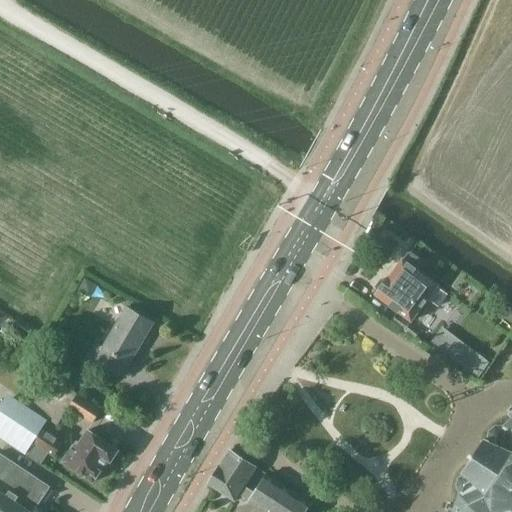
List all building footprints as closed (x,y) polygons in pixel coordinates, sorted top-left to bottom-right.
[(437,306),(446,295),(436,287),(437,285),(417,270),(422,264),(421,260),(412,253),(409,254),(404,260),(403,259),(387,281),(381,280),(375,287),(378,292),(375,295),(410,322),(427,299),(437,306)] [(128,363),(152,321),(126,306),(103,346),(98,344),(90,358),(117,374),(125,361),(128,363)] [(50,338),(18,316),(12,326),(44,347),(50,338)] [(492,362),(466,342),(454,357),(480,377),(492,362)] [(0,439),(38,464),(46,452),(50,455),(60,440),(43,428),(49,419),(56,424),(66,408),(89,423),(98,410),(46,376),(26,406),(0,388),(0,439)] [(454,497),(447,508),(451,510),(450,511),(511,511),(511,409),(511,411),(511,413),(511,415),(504,423),(498,421),(490,428),(492,436),(488,436),(466,466),(467,472),(460,475),(457,479),(460,489),(455,498),(454,497)] [(110,464),(119,450),(87,430),(75,448),(72,446),(62,461),(94,482),(107,463),(110,464)] [(231,450),(209,483),(235,501),(239,494),(250,500),(249,502),(264,511),(304,511),(311,503),(267,475),(255,493),(244,486),(257,467),(231,450)] [(48,487),(0,455),(0,511),(39,511),(34,508),(48,487)]
